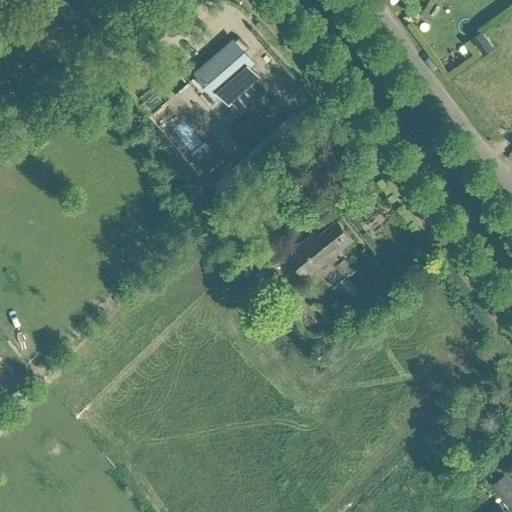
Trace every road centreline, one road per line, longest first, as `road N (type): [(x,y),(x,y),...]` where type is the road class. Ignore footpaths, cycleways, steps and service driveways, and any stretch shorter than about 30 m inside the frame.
road 1 (tertiary): [(511,328),(258,0)]
road 2 (unclassified): [(511,199),(365,0)]
road 3 (unclassified): [(0,143),(175,0)]
